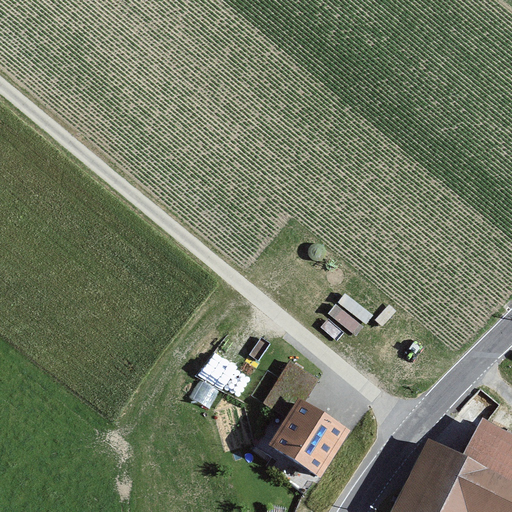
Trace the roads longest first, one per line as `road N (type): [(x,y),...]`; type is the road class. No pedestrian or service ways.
road 1 (unclassified): [(411,426),(0,83)]
road 2 (tertiary): [(411,426),(511,326)]
